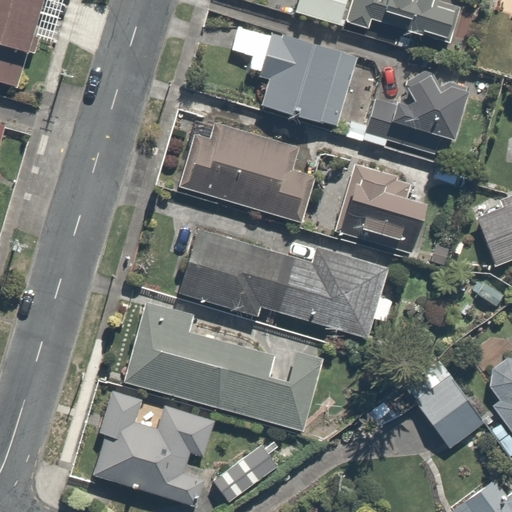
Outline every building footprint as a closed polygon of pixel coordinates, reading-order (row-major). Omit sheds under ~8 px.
[(51,0),(0,0),(0,87),(26,95),(51,0)] [(356,0),(302,0),(297,20),(346,35),(356,0)] [(441,0),(395,0),(390,20),(415,28),(412,40),(453,52),(465,11),(440,4),(441,0)] [(290,42),(239,26),(230,53),(255,61),(250,77),(274,84),(265,113),(343,137),(366,64),(348,59),(351,52),(293,34),(290,42)] [(409,87),(422,90),(416,113),(404,110),(398,132),(465,148),(479,91),(412,74),(409,87)] [(207,134),(191,189),(301,220),(312,184),(294,179),(302,150),(224,128),(221,138),(207,134)] [(0,173),(11,134),(0,131),(0,173)] [(410,178),(358,167),(344,229),(428,248),(437,208),(419,204),(422,189),(408,186),(410,178)] [(511,201),(477,215),(495,264),(511,258),(511,201)] [(318,268),(201,235),(182,300),(253,320),(256,309),(367,341),(389,264),(325,246),(318,268)] [(193,319),(149,307),(127,389),(311,437),(332,360),(303,352),(299,368),(188,339),(193,319)] [(506,408),(498,415),(511,432),(511,361),(511,362),(509,362),(506,364),(504,365),(502,367),(500,369),(498,371),(496,374),(495,376),(494,379),(493,382),(493,384),(493,387),(493,390),(494,393),(495,396),(496,398),(497,401),(499,403),(501,405),(503,407),(506,408)] [(455,376),(416,401),(449,453),(488,428),(455,376)] [(144,401),(113,395),(91,485),(178,506),(179,501),(202,506),(208,483),(185,478),(192,448),(219,455),(225,429),(168,415),(165,429),(139,422),(144,401)] [(511,511),(511,478),(509,474),(455,509),(457,511),(511,511)]
